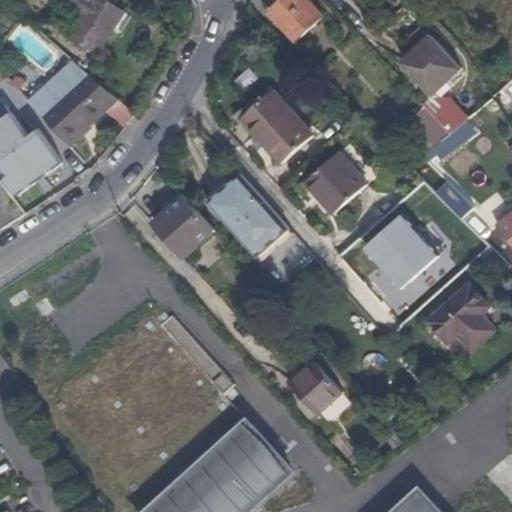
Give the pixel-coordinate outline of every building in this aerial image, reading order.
[(67,0),(66,1),(82,14),(69,33),(96,53),(124,14),(104,0),(67,0)] [(299,41),(325,15),(309,0),(285,0),(284,0),(275,0),(280,5),(272,13),(299,41)] [(431,34),(401,60),(432,96),(462,69),(431,34)] [(120,101),(137,116),(145,102),(102,65),(97,70),(80,54),(74,61),(90,75),(120,101)] [(90,75),(44,116),(73,148),(86,136),(84,133),(90,127),(91,128),(120,101),(90,75)] [(273,93),(243,118),(264,144),(262,146),(280,166),(312,138),(273,93)] [(0,116),(10,110),(0,95),(0,116)] [(427,105),(408,122),(431,146),(450,129),(427,105)] [(18,196),(63,164),(39,131),(32,135),(14,112),(0,122),(0,156),(12,177),(7,181),(18,196)] [(264,144),(243,118),(240,120),(262,146),(264,144)] [(443,159),(466,142),(456,130),(434,147),(443,159)] [(305,184),(334,216),(368,186),(339,154),(305,184)] [(257,258),(290,229),(269,206),(240,174),(207,203),(257,258)] [(437,195),(463,220),(473,208),(448,184),(437,195)] [(186,256),(216,229),(186,195),(156,222),(186,256)] [(511,213),(496,226),(511,245),(511,213)] [(412,282),(439,257),(403,217),(375,243),(412,282)] [(470,281),(427,320),(450,346),(459,337),(472,351),(498,328),(485,314),(493,307),(470,281)] [(160,318),(153,310),(62,392),(143,480),(231,398),(223,388),(234,378),(170,310),(160,318)] [(316,413),(341,392),(314,361),(288,383),(316,413)] [(246,511),(293,470),(249,421),(149,511),(246,511)] [(441,511),(421,490),(397,511),(441,511)]
